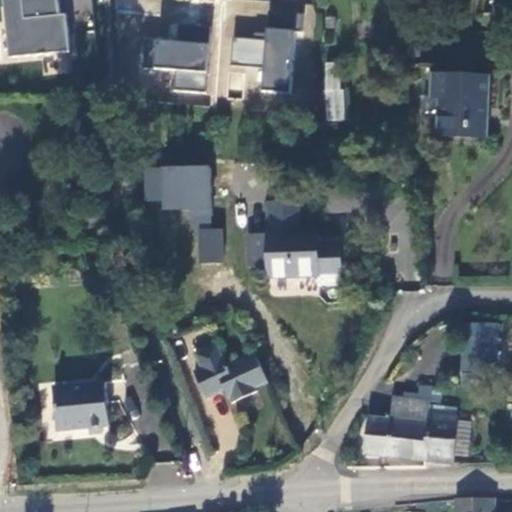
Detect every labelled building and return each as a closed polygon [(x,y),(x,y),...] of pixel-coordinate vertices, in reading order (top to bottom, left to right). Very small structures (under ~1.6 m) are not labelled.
[(57,0),(2,0),(9,60),(70,53),(66,16),(59,16),(57,0)] [(473,23),(474,0),(455,0),(454,21),(473,23)] [(232,36),(231,63),(261,65),(259,91),(293,93),(296,37),(313,38),(315,8),(296,7),(295,29),(265,27),(264,38),(232,36)] [(142,86),(205,91),(208,42),(145,38),(142,86)] [(326,71),(327,86),(345,85),(349,85),(348,70),(326,71)] [(490,136),(495,77),(437,73),(436,94),(444,94),(442,131),(490,136)] [(347,118),(345,85),(327,86),(329,119),(347,118)] [(144,206),(191,207),(190,225),(211,225),(212,167),(144,165),(144,206)] [(302,204),(271,205),(271,276),(318,276),(319,283),(344,283),(322,270),(323,243),(320,244),(319,232),(304,232),(302,204)] [(198,262),(224,262),(224,228),(198,228),(198,262)] [(343,243),(323,243),(322,270),(344,283),(343,243)] [(487,319),(486,331),(495,332),(496,319),(487,319)] [(493,360),(495,332),(486,331),(463,331),(462,357),(477,358),(486,359),(493,360)] [(272,381),(258,353),(231,366),(220,343),(198,353),(205,368),(197,371),(210,397),(229,388),(235,403),(261,390),(259,387),(272,381)] [(486,374),(486,359),(477,358),(475,373),(486,374)] [(100,377),(51,385),(57,428),(106,420),(100,377)] [(431,385),(419,384),(418,392),(403,391),(402,397),(429,399),(431,385)] [(402,397),(392,396),(389,418),(368,416),(364,451),(452,460),(453,453),(457,417),(457,415),(454,415),(455,405),(429,403),(429,399),(402,397)] [(472,419),(457,417),(453,453),(469,454),(472,419)] [(183,462),(149,461),(149,484),(183,484),(183,462)] [(494,511),(494,502),(456,502),(456,511),(494,511)]
